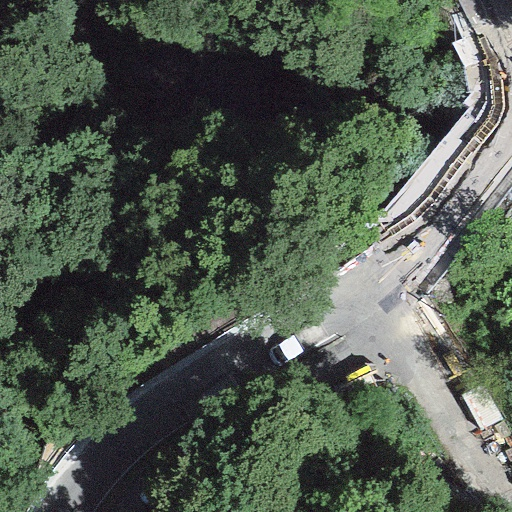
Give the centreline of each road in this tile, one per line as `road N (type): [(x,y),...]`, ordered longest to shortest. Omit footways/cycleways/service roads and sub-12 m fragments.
road 1 (tertiary): [(374,278),(150,414),(92,470),(63,511)]
road 2 (unclassified): [(127,511),(195,447),(367,345),(380,325),(374,278)]
road 3 (tertiary): [(511,115),(423,238),(374,278)]
